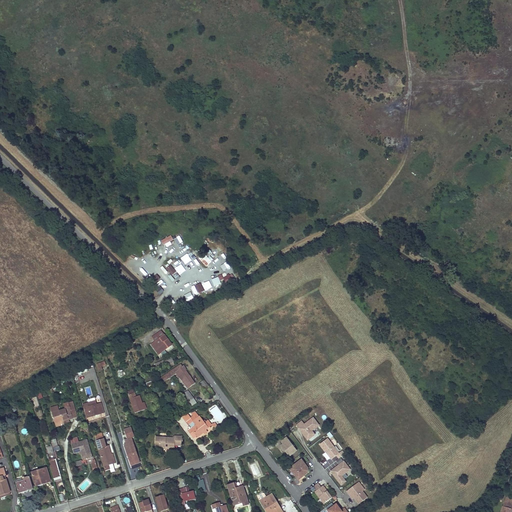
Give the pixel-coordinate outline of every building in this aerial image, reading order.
[(206,266),(213,260),(205,251),(198,258),(206,266)] [(226,270),(232,266),(229,262),(223,266),(226,270)] [(143,275),(149,270),(144,264),(138,269),(143,275)] [(183,265),(177,269),(180,276),(187,272),(183,265)] [(167,269),(172,275),(175,272),(170,266),(167,269)] [(229,274),(223,278),(227,283),(232,278),(229,274)] [(150,281),(153,285),(160,279),(157,275),(150,281)] [(211,279),(214,286),(221,283),(218,276),(211,279)] [(204,288),(211,285),(208,278),(201,281),(204,288)] [(164,336),(155,343),(158,347),(155,350),(159,355),(172,346),(164,336)] [(105,362),(97,364),(99,371),(102,370),(101,367),(106,365),(105,362)] [(83,365),(75,369),(79,375),(86,371),(83,365)] [(181,365),(166,375),(168,378),(176,373),(187,388),(194,383),(183,367),(182,367),(181,365)] [(203,380),(200,383),(204,389),(206,388),(213,398),(216,397),(203,380)] [(135,392),(128,394),(135,412),(145,409),(142,402),(140,394),(136,396),(135,392)] [(187,392),(184,394),(188,398),(186,400),(188,402),(191,406),(196,403),(194,399),(193,399),(187,392)] [(72,402),(68,404),(73,419),(77,418),(72,402)] [(96,402),(83,405),(87,417),(94,415),(95,418),(98,417),(97,415),(103,413),(101,404),(97,405),(96,402)] [(52,413),(54,423),(61,421),(68,419),(69,420),(73,419),(68,404),(64,405),(65,410),(59,411),(52,413)] [(195,412),(192,414),(194,417),(187,423),(190,427),(189,429),(190,430),(188,431),(191,435),(194,433),(196,436),(198,437),(204,433),(205,433),(207,432),(206,430),(212,425),(207,420),(204,423),(202,420),(199,417),(195,412)] [(308,440),(316,434),(313,430),(320,425),(313,416),(304,423),(302,420),(295,424),(308,440)] [(131,427),(124,429),(127,439),(125,440),(126,445),(124,445),(131,463),(139,461),(131,438),(134,437),(131,427)] [(174,438),(155,437),(155,443),(159,443),(159,446),(164,447),(164,450),(173,450),(174,446),(174,442),(176,443),(176,444),(180,444),(181,437),(174,436),(174,438)] [(54,451),(60,449),(57,438),(51,440),(54,451)] [(287,438),(281,442),(283,444),(285,446),(283,447),(290,456),(297,451),(287,438)] [(337,455),(339,458),(341,457),(345,454),(342,451),(339,453),(328,438),(320,444),(332,459),(337,455)] [(104,439),(97,441),(105,470),(110,469),(108,465),(112,463),(110,455),(111,455),(109,446),(106,446),(104,439)] [(71,445),(73,453),(79,452),(80,451),(81,454),(83,460),(92,458),(86,440),(71,445)] [(339,465),(331,471),(342,485),(346,481),(342,476),(346,473),(343,469),(347,465),(344,461),(341,457),(336,461),(339,465)] [(299,480),(311,469),(301,458),(289,468),(299,480)] [(55,459),(48,462),(48,463),(54,482),(62,480),(55,459)] [(253,463),(248,466),(254,478),(259,476),(253,463)] [(46,468),(32,473),(36,484),(42,483),(42,484),(50,481),(46,468)] [(4,469),(0,469),(0,495),(10,492),(6,480),(4,480),(3,476),(6,475),(4,469)] [(25,480),(16,483),(19,494),(33,489),(29,476),(24,478),(25,480)] [(196,481),(199,492),(206,490),(203,479),(196,481)] [(235,483),(228,485),(234,505),(247,501),(243,487),(237,488),(235,483)] [(315,492),(324,504),(332,498),(323,486),(321,487),(318,483),(313,486),(317,490),(315,492)] [(357,484),(347,491),(350,495),(351,494),(354,498),(359,504),(368,498),(363,491),(357,484)] [(187,493),(182,494),(184,501),(195,498),(193,491),(187,493)] [(271,494),(260,501),(266,511),(282,511),(279,506),(277,507),(273,500),(274,500),(271,494)] [(164,495),(156,497),(160,511),(168,509),(164,495)] [(138,503),(140,511),(143,511),(147,511),(146,511),(152,511),(149,500),(138,503)] [(511,503),(504,501),(500,511),(511,511),(511,509),(511,503)] [(219,503),(211,505),(213,509),(216,508),(217,511),(227,511),(225,505),(220,507),(219,503)]
